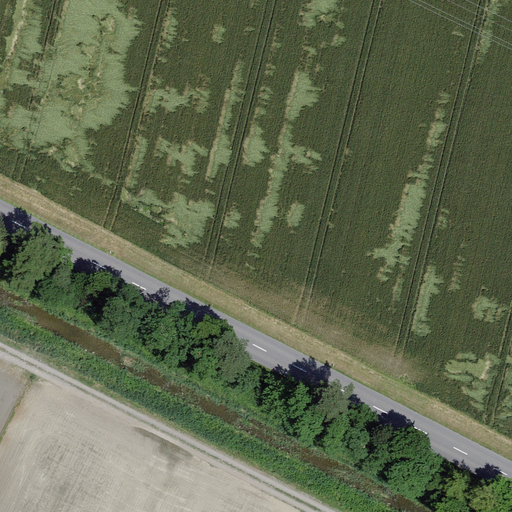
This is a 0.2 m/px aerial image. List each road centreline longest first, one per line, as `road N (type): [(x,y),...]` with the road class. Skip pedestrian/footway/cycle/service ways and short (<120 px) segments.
road 1 (tertiary): [(511,474),(0,211)]
road 2 (track): [(0,348),(316,511)]
